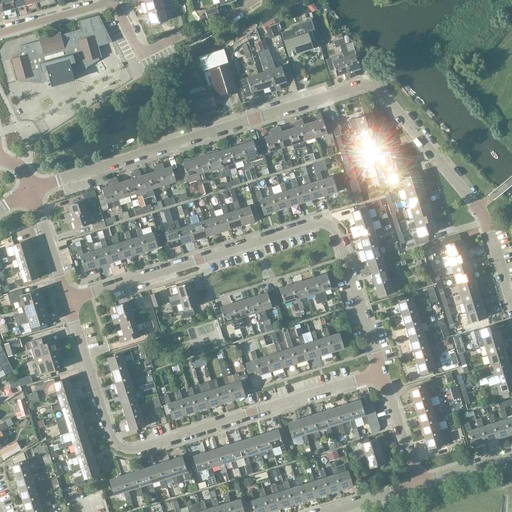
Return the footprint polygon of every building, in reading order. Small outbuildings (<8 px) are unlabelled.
[(14,8),(11,0),(0,0),(0,3),(2,12),(14,8)] [(25,5),(23,0),(11,0),(14,8),(25,5)] [(149,0),(144,1),(147,13),(163,9),(162,7),(160,0),(149,0)] [(163,9),(147,13),(150,24),(166,20),(163,11),(171,9),(170,5),(162,7),(163,9)] [(219,19),(216,8),(205,12),(209,25),(219,19)] [(98,58),(101,57),(98,47),(112,43),(98,16),(77,22),(79,30),(61,35),(60,33),(38,39),(39,41),(19,47),(20,52),(12,57),(13,59),(11,59),(17,81),(19,81),(20,83),(51,82),(51,84),(73,78),(73,76),(99,60),(98,58)] [(292,30),(281,34),(289,57),(313,49),(309,37),(316,34),(311,20),(291,27),(292,30)] [(277,33),(274,27),(266,30),(269,36),(277,33)] [(345,45),(342,39),(338,40),(340,47),(342,55),(343,58),(350,78),(355,76),(353,72),(360,69),(358,63),(364,61),(360,49),(354,51),(351,43),(345,45)] [(266,42),(262,44),(263,47),(262,47),(263,51),(264,51),(266,57),(269,71),(276,91),(281,89),(279,84),(286,82),(281,67),(274,69),(270,56),(268,49),(266,42)] [(264,73),(258,74),(263,89),(269,87),(271,92),(276,91),(269,71),(263,51),(257,53),(264,73)] [(350,78),(343,58),(342,55),(331,59),(326,60),(330,72),(334,70),(336,77),(344,75),(345,80),(350,78)] [(236,90),(228,64),(209,69),(217,96),(236,90)] [(246,78),(238,81),(243,97),(252,95),(253,98),(258,96),(256,91),(263,89),(258,74),(246,78)] [(190,97),(188,97),(192,111),(205,107),(205,108),(214,105),(210,90),(206,91),(206,90),(204,89),(201,88),(199,88),(194,90),(192,91),(190,94),(190,96),(190,97)] [(317,121),(310,123),(315,138),(326,134),(331,133),(327,118),(322,120),(322,119),(320,114),(315,116),(317,121)] [(358,130),(376,124),(374,118),(376,118),(375,114),(373,115),(373,114),(355,120),(349,122),(351,127),(352,132),(358,130)] [(303,141),(315,138),(310,123),(304,125),(302,120),(297,121),(303,141)] [(287,130),(292,145),(294,151),(305,147),(303,141),(297,121),(293,123),(294,128),(287,130)] [(331,125),(335,137),(339,136),(341,135),(337,123),(331,125)] [(358,130),(359,135),(353,137),(355,141),(361,139),(379,134),(377,128),(379,127),(378,124),(376,124),(358,130)] [(279,127),(274,129),(280,149),(292,145),(287,130),(281,132),(279,127)] [(280,149),(274,129),(270,130),(271,135),(264,138),(269,152),(280,149)] [(381,133),(379,134),(361,139),(362,144),(356,146),(358,151),(364,149),(383,143),(381,137),(382,137),(381,133)] [(253,141),(241,145),(249,170),(253,168),(251,162),(250,162),(249,158),(257,156),(253,141)] [(367,159),(379,155),(385,153),(386,152),(384,146),(385,146),(384,142),(383,143),(364,149),(367,159)] [(249,170),(241,145),(229,148),(234,163),(242,161),(243,164),(242,165),(244,171),(249,170)] [(234,163),(229,148),(217,152),(225,177),(230,175),(228,169),(227,169),(226,166),(234,163)] [(397,149),(386,152),(385,153),(379,155),(381,160),(375,162),(376,166),(382,164),(400,159),(401,159),(399,153),(400,152),(399,148),(397,149)] [(225,177),(217,152),(212,154),(212,152),(211,152),(207,153),(206,154),(207,156),(206,156),(210,171),(219,168),(220,172),(219,172),(221,178),(225,177)] [(210,171),(206,156),(194,160),(202,184),(207,183),(205,176),(204,176),(203,173),(210,171)] [(376,166),(375,167),(367,169),(370,179),(378,176),(404,168),(402,162),(403,162),(402,158),(401,159),(400,159),(382,164),(376,166)] [(184,169),(178,170),(182,183),(188,182),(190,188),(197,185),(197,186),(202,184),(194,160),(182,163),(184,169)] [(315,173),(318,182),(320,181),(324,196),(336,192),(332,177),(322,180),(320,172),(326,169),(324,161),(312,165),(315,173)] [(158,165),(164,185),(165,188),(170,187),(169,184),(175,182),(176,185),(182,183),(178,170),(173,172),(171,167),(164,169),(162,164),(158,165)] [(152,189),(164,185),(158,165),(153,167),(155,172),(148,174),(152,189)] [(405,168),(404,168),(378,176),(381,187),(401,180),(407,178),(406,178),(407,178),(405,172),(407,171),(405,168)] [(139,171),(135,173),(141,192),(142,196),(146,195),(145,191),(152,189),(148,174),(141,176),(139,171)] [(141,192),(135,173),(130,174),(132,179),(125,181),(129,196),(136,194),(137,198),(142,196),(141,192)] [(355,183),(352,173),(347,174),(350,185),(355,183)] [(399,191),(404,190),(422,184),(420,177),(422,177),(421,173),(419,174),(407,178),(406,178),(407,178),(401,180),(403,186),(398,187),(399,191)] [(303,177),(306,185),(307,185),(312,200),(324,196),(320,181),(318,182),(310,184),(307,176),(303,177)] [(116,178),(112,180),(118,200),(118,199),(120,206),(131,202),(129,196),(125,181),(118,183),(116,178)] [(291,181),(293,189),(295,189),(300,204),(312,200),(307,185),(306,185),(298,188),(295,179),(291,181)] [(118,200),(112,180),(107,181),(109,186),(102,189),(106,203),(112,201),(114,207),(120,206),(118,200)] [(288,207),(300,204),(295,189),(293,189),(286,191),(283,183),(279,185),(282,193),(283,192),(288,207)] [(358,194),(355,183),(350,185),(353,195),(357,194),(358,194)] [(424,183),(422,184),(404,190),(407,199),(426,193),(424,187),(425,187),(424,183)] [(272,187),(267,189),(264,189),(266,195),(269,194),(270,196),(271,196),(276,211),(288,207),(283,192),(282,193),(274,195),(272,187)] [(96,196),(94,190),(82,194),(84,200),(96,196)] [(271,196),(270,196),(262,199),(259,191),(255,192),(258,201),(259,200),(264,215),(276,211),(271,196)] [(426,193),(407,199),(404,200),(407,209),(410,209),(429,203),(427,197),(428,196),(427,193),(426,193)] [(103,194),(98,196),(102,209),(107,208),(103,194)] [(193,197),(186,199),(189,211),(197,209),(193,197)] [(379,206),(382,215),(386,213),(382,200),(377,202),(378,206),(379,206)] [(64,214),(66,219),(86,213),(82,201),(67,205),(70,212),(64,214)] [(240,210),(237,202),(233,203),(235,211),(237,211),(242,226),(254,222),(251,214),(256,213),(254,206),(240,210)] [(430,202),(429,203),(410,209),(413,218),(432,213),(430,207),(432,206),(430,202)] [(207,204),(209,211),(211,219),(213,218),(218,234),(230,230),(225,214),(223,215),(216,217),(211,203),(207,204)] [(370,220),(370,218),(368,211),(376,208),(374,204),(366,207),(366,208),(351,213),(355,225),(370,220)] [(89,207),(90,215),(97,213),(95,205),(89,207)] [(237,211),(235,211),(228,213),(225,205),(221,207),(223,215),(225,214),(230,230),(242,226),(237,211)] [(113,212),(106,215),(109,221),(116,218),(113,212)] [(434,212),(432,213),(413,218),(414,223),(408,225),(410,229),(416,228),(435,221),(433,216),(435,216),(434,212)] [(90,224),(86,213),(66,219),(67,224),(73,222),(75,229),(90,224)] [(197,214),(199,223),(201,222),(206,237),(218,234),(213,218),(211,219),(204,221),(201,213),(197,214)] [(386,214),(378,216),(370,218),(370,220),(355,225),(359,237),(374,232),(374,231),(381,228),(379,221),(379,220),(387,218),(386,214)] [(185,218),(187,226),(189,226),(194,241),(206,237),(201,222),(199,223),(192,225),(189,217),(185,218)] [(181,245),(194,241),(189,226),(187,226),(180,229),(177,220),(173,222),(175,230),(177,230),(181,245)] [(437,221),(435,221),(416,228),(417,234),(413,235),(417,245),(429,241),(427,235),(438,231),(436,225),(438,225),(437,221)] [(92,225),(93,231),(105,228),(103,222),(92,225)] [(173,222),(161,226),(157,227),(164,247),(168,245),(169,249),(181,245),(177,230),(175,230),(173,222)] [(382,228),(381,228),(374,231),(374,232),(359,237),(363,249),(378,244),(378,242),(375,235),(383,232),(387,230),(386,229),(390,228),(390,226),(382,228)] [(136,229),(138,237),(140,237),(145,252),(157,248),(152,233),(143,236),(140,228),(136,229)] [(97,233),(100,240),(102,249),(104,248),(109,263),(121,260),(116,244),(114,245),(107,247),(102,231),(97,233)] [(124,233),(126,241),(128,240),(133,256),(145,252),(140,237),(138,237),(131,240),(128,231),(124,233)] [(445,247),(448,256),(466,250),(464,244),(465,244),(464,240),(463,241),(460,241),(458,234),(440,240),(442,248),(445,247)] [(85,236),(88,244),(90,252),(92,252),(96,267),(109,263),(104,248),(102,249),(95,251),(90,235),(85,236)] [(121,260),(133,256),(128,240),(126,241),(119,243),(116,235),(112,237),(114,245),(116,244),(121,260)] [(363,249),(367,261),(382,256),(381,255),(379,247),(387,244),(386,240),(378,242),(378,244),(363,249)] [(0,253),(0,264),(16,260),(16,258),(31,253),(27,241),(12,246),(15,255),(2,259),(0,253)] [(92,252),(90,252),(83,255),(80,246),(76,248),(78,257),(80,256),(84,271),(96,267),(92,252)] [(467,250),(466,250),(448,256),(451,265),(469,260),(467,254),(468,253),(467,250)] [(390,252),(381,255),(382,256),(367,261),(371,273),(386,268),(385,267),(383,259),(391,256),(390,252)] [(35,265),(31,253),(16,258),(16,260),(19,267),(6,271),(7,276),(20,272),(20,270),(35,265)] [(470,259),(469,260),(451,265),(454,275),(472,269),(470,263),(471,263),(470,259)] [(393,264),(385,267),(386,268),(371,273),(374,285),(390,280),(389,279),(387,271),(395,269),(393,264)] [(20,270),(20,272),(23,279),(14,282),(15,286),(24,284),(24,282),(39,278),(35,265),(20,270)] [(473,269),(472,269),(454,275),(457,284),(475,279),(473,273),(474,272),(473,269)] [(326,274),(315,278),(322,303),(327,301),(325,295),(324,295),(323,291),(331,289),(332,288),(333,291),(338,290),(334,278),(328,279),(326,274)] [(397,276),(389,279),(390,280),(374,285),(378,297),(393,293),(390,283),(399,281),(397,276)] [(322,303),(315,278),(303,282),(307,296),(315,294),(317,297),(315,297),(317,304),(322,303)] [(476,278),(475,279),(457,284),(460,294),(478,288),(476,283),(477,282),(476,278)] [(168,298),(170,302),(195,294),(193,289),(195,288),(195,286),(193,282),(192,280),(190,280),(182,283),(183,285),(176,287),(179,296),(175,297),(175,296),(168,298)] [(307,296),(303,282),(291,285),(299,310),(304,308),(301,302),(300,302),(299,299),(307,296)] [(299,310),(291,285),(279,289),(284,304),(292,301),(293,304),(292,305),(294,311),(299,310)] [(479,288),(478,288),(460,294),(462,304),(481,298),(479,292),(480,292),(479,288)] [(11,304),(17,302),(19,308),(21,307),(42,301),(39,290),(22,295),(21,290),(8,294),(11,304)] [(161,305),(157,293),(149,295),(153,307),(161,305)] [(263,310),(271,308),(278,306),(275,296),(268,298),(267,293),(255,297),(263,321),(267,320),(265,314),(264,314),(263,310)] [(416,309),(416,308),(413,300),(422,298),(420,293),(411,296),(412,297),(397,302),(401,314),(416,309)] [(196,301),(195,294),(170,302),(171,307),(178,305),(177,304),(181,303),(183,311),(180,312),(181,319),(194,315),(193,308),(198,306),(199,305),(199,302),(197,300),(196,301)] [(142,298),(145,305),(138,307),(138,306),(131,308),(129,302),(114,306),(116,314),(111,315),(112,320),(133,314),(140,311),(146,309),(148,309),(152,308),(148,296),(142,298)] [(255,297),(243,300),(248,315),(256,313),(257,316),(256,316),(258,323),(263,321),(255,297)] [(482,298),(481,298),(462,304),(465,313),(484,308),(482,302),(483,301),(482,298)] [(248,315),(243,300),(231,304),(239,329),(244,327),(242,321),(241,321),(240,318),(248,315)] [(45,312),(42,301),(21,307),(23,313),(15,316),(16,320),(45,312)] [(433,303),(424,305),(416,308),(416,309),(401,314),(405,326),(420,321),(419,320),(417,313),(435,307),(433,303)] [(239,329),(231,304),(220,308),(222,314),(216,315),(220,328),(226,326),(225,322),(233,320),(234,323),(232,324),(235,330),(239,329)] [(485,307),(484,308),(465,313),(469,323),(487,318),(485,311),(486,311),(485,307)] [(45,312),(16,320),(18,326),(29,322),(32,333),(48,328),(46,323),(49,323),(45,312)] [(119,323),(121,330),(136,325),(133,314),(112,320),(114,325),(119,323)] [(405,326),(409,338),(424,334),(423,332),(421,325),(429,322),(428,318),(419,320),(420,321),(405,326)] [(159,331),(156,319),(152,320),(155,331),(147,334),(149,339),(161,336),(159,331)] [(138,331),(136,325),(121,330),(123,336),(118,338),(120,343),(140,337),(140,336),(144,335),(143,330),(138,331)] [(322,330),(325,338),(327,337),(331,353),(344,349),(339,334),(329,337),(326,328),(322,330)] [(432,329),(423,332),(424,334),(409,338),(412,350),(428,346),(427,344),(425,337),(433,334),(432,329)] [(501,330),(481,336),(475,338),(478,347),(484,346),(502,340),(500,334),(502,334),(501,330)] [(310,334),(313,342),(314,341),(319,357),(331,353),(327,337),(325,338),(317,340),(314,332),(310,334)] [(271,334),(277,353),(278,353),(283,368),(295,364),(290,349),(289,350),(281,352),(278,344),(275,333),(271,334)] [(298,337),(301,346),(302,345),(307,360),(319,357),(314,341),(313,342),(305,344),(302,336),(298,337)] [(31,348),(34,359),(58,351),(55,341),(48,343),(46,337),(25,343),(27,350),(31,348)] [(20,340),(13,342),(4,344),(8,356),(17,354),(15,348),(22,346),(20,340)] [(286,341),(289,350),(290,349),(295,364),(307,360),(302,345),(301,346),(293,348),(291,340),(286,341)] [(504,340),(502,340),(484,346),(487,355),(505,350),(503,344),(505,343),(504,340)] [(435,341),(427,344),(428,346),(412,350),(416,363),(431,358),(431,356),(428,349),(437,346),(435,341)] [(138,344),(140,350),(143,361),(150,358),(145,342),(138,344)] [(245,364),(254,361),(259,376),(271,372),(266,357),(265,357),(257,360),(254,351),(249,353),(245,343),(239,344),(245,364)] [(271,372),(283,368),(278,353),(277,353),(269,356),(266,347),(262,349),(265,357),(266,357),(271,372)] [(487,355),(490,365),(508,359),(506,353),(508,353),(506,349),(505,350),(487,355)] [(107,358),(110,371),(126,366),(125,364),(123,357),(131,354),(130,350),(121,353),(121,354),(107,358)] [(195,364),(206,359),(202,350),(191,355),(195,364)] [(0,352),(0,377),(13,371),(2,351),(0,352)] [(61,362),(58,351),(34,359),(38,369),(34,371),(36,377),(53,371),(51,365),(61,362)] [(439,353),(431,356),(431,358),(416,363),(420,375),(435,370),(432,360),(440,358),(439,353)] [(405,360),(407,368),(415,367),(414,358),(405,360)] [(509,359),(508,359),(490,365),(493,374),(511,369),(509,363),(511,363),(509,359)] [(134,362),(125,364),(126,366),(110,371),(114,383),(129,378),(129,376),(127,369),(135,366),(134,362)] [(179,372),(178,366),(171,367),(173,374),(179,372)] [(511,368),(511,369),(493,374),(496,384),(511,379),(511,368)] [(137,374),(129,376),(129,378),(114,383),(118,395),(133,390),(133,388),(130,381),(139,378),(137,374)] [(227,376),(223,377),(226,386),(227,385),(232,400),(244,396),(242,390),(250,387),(246,374),(238,377),(239,381),(230,384),(227,376)] [(465,379),(463,374),(456,376),(459,385),(463,384),(462,380),(465,379)] [(49,400),(58,397),(57,395),(73,391),(69,378),(53,383),(56,393),(48,395),(49,400)] [(197,380),(199,385),(201,393),(203,393),(208,408),(220,404),(215,389),(214,390),(206,392),(202,378),(197,380)] [(511,379),(496,384),(497,390),(491,391),(493,396),(498,395),(500,401),(509,398),(507,392),(511,390),(511,379)] [(227,385),(226,386),(218,388),(215,380),(211,381),(214,390),(215,389),(220,404),(232,400),(227,385)] [(428,396),(428,395),(425,387),(434,385),(432,380),(423,383),(424,384),(409,389),(413,401),(428,396)] [(141,386),(133,388),(133,390),(118,395),(122,407),(137,402),(137,400),(134,393),(142,390),(141,386)] [(187,389),(190,397),(191,397),(196,412),(208,408),(203,393),(201,393),(194,396),(191,387),(187,389)] [(76,403),(73,391),(57,395),(58,397),(60,404),(52,407),(53,412),(61,409),(61,407),(76,403)] [(175,393),(178,401),(179,401),(184,416),(196,412),(191,397),(190,397),(182,399),(179,391),(175,393)] [(39,402),(36,392),(27,395),(31,405),(39,402)] [(413,401),(417,413),(432,409),(431,407),(440,404),(436,392),(428,395),(428,396),(413,401)] [(157,394),(145,398),(137,400),(137,402),(122,407),(126,419),(141,414),(140,412),(138,405),(152,400),(154,408),(161,406),(157,394)] [(171,420),(184,416),(179,401),(178,401),(170,404),(167,395),(163,396),(166,405),(167,405),(171,420)] [(442,407),(453,405),(452,396),(441,397),(442,407)] [(15,400),(6,405),(9,411),(18,406),(15,400)] [(360,401),(347,404),(352,420),(354,419),(361,417),(364,425),(368,424),(366,415),(364,415),(360,401)] [(80,415),(76,403),(61,407),(61,409),(64,417),(56,419),(57,424),(65,421),(65,420),(80,415)] [(504,411),(501,403),(497,404),(500,412),(502,420),(504,420),(509,435),(511,434),(511,417),(507,419),(504,411)] [(352,420),(347,404),(335,408),(340,423),(342,423),(349,421),(352,429),(357,428),(354,419),(352,420)] [(443,417),(440,404),(431,407),(432,409),(417,413),(420,425),(436,421),(435,419),(443,417)] [(340,423),(335,408),(323,412),(328,427),(329,427),(337,425),(340,433),(344,432),(342,423),(340,423)] [(149,410),(140,412),(141,414),(126,419),(130,431),(145,427),(142,417),(150,414),(149,410)] [(328,427),(323,412),(311,416),(316,431),(318,431),(325,428),(328,437),(332,435),(329,427),(328,427)] [(23,418),(25,423),(32,420),(29,415),(23,418)] [(84,427),(80,415),(65,420),(65,421),(67,428),(59,431),(61,435),(69,433),(69,432),(84,427)] [(488,416),(490,424),(492,424),(497,439),(509,435),(504,420),(502,420),(495,423),(492,415),(488,416)] [(316,431),(311,416),(299,420),(304,435),(306,435),(313,432),(316,440),(320,439),(318,431),(316,431)] [(447,428),(443,417),(435,419),(436,421),(420,425),(424,438),(439,433),(439,431),(447,428)] [(476,420),(478,428),(480,428),(485,443),(497,439),(492,424),(490,424),(483,427),(480,419),(476,420)] [(304,435),(299,420),(287,424),(292,439),(301,436),(304,444),(308,443),(306,435),(304,435)] [(472,447),(485,443),(480,428),(478,428),(471,431),(468,422),(464,424),(466,433),(468,432),(472,447)] [(88,439),(84,427),(69,432),(69,433),(71,441),(63,443),(65,448),(73,445),(72,444),(88,439)] [(448,433),(447,428),(439,431),(439,433),(424,438),(428,450),(443,445),(440,435),(448,433)] [(278,430),(265,434),(270,449),(272,449),(279,446),(282,454),(286,453),(283,444),(282,445),(278,430)] [(270,449),(265,434),(253,438),(258,453),(260,452),(267,450),(270,458),(274,457),(272,449),(270,449)] [(253,438),(241,441),(246,457),(248,456),(255,454),(260,470),(265,469),(260,452),(258,453),(253,438)] [(92,451),(88,439),(72,444),(73,445),(75,453),(67,455),(68,460),(77,457),(76,456),(92,451)] [(358,460),(366,458),(366,456),(381,452),(377,439),(362,444),(365,453),(356,456),(358,460)] [(246,457),(241,441),(229,445),(234,461),(236,460),(243,458),(246,466),(244,466),(247,474),(249,474),(249,475),(253,474),(248,456),(246,457)] [(17,442),(0,451),(0,455),(3,460),(21,450),(17,442)] [(229,445),(217,449),(222,464),(223,464),(231,461),(234,470),(238,468),(236,460),(234,461),(229,445)] [(222,464),(217,449),(205,453),(210,468),(211,468),(219,465),(222,473),(226,472),(223,464),(222,464)] [(95,463),(92,451),(76,456),(77,457),(79,465),(71,467),(72,472),(81,469),(80,468),(95,463)] [(385,464),(381,452),(366,456),(366,458),(368,466),(360,468),(361,472),(370,470),(370,468),(385,464)] [(210,468),(205,453),(193,457),(197,472),(207,469),(210,477),(214,476),(211,468),(210,468)] [(11,465),(15,477),(30,473),(30,471),(38,469),(36,461),(34,457),(26,459),(26,461),(11,465)] [(182,457),(170,461),(175,476),(176,476),(184,473),(186,481),(191,480),(188,471),(186,472),(182,457)] [(50,459),(41,463),(44,470),(53,466),(50,459)] [(175,476),(170,461),(158,465),(162,480),(164,479),(172,477),(174,485),(179,484),(176,476),(175,476)] [(99,475),(95,463),(80,468),(81,469),(83,477),(75,480),(76,484),(85,481),(84,480),(99,475)] [(162,480),(158,465),(145,469),(150,484),(152,483),(160,481),(162,489),(167,488),(164,479),(162,480)] [(331,467),(334,475),(335,475),(340,490),(352,486),(347,471),(338,474),(335,466),(331,467)] [(38,469),(30,471),(30,473),(15,477),(19,490),(34,485),(34,483),(31,476),(39,473),(38,469)] [(147,485),(150,493),(153,500),(157,499),(152,483),(150,484),(145,469),(133,472),(138,488),(140,487),(147,485)] [(319,471),(321,479),(323,479),(328,494),(340,490),(335,475),(334,475),(326,478),(323,469),(319,471)] [(133,472),(121,476),(126,492),(128,491),(135,489),(138,497),(143,495),(140,487),(138,488),(133,472)] [(307,475),(309,483),(311,482),(316,498),(328,494),(323,479),(321,479),(314,482),(311,473),(307,475)] [(60,477),(64,487),(71,485),(68,475),(60,477)] [(126,492),(121,476),(109,480),(114,495),(124,492),(126,501),(130,499),(128,491),(126,492)] [(295,478),(297,487),(299,486),(304,501),(316,498),(311,482),(309,483),(302,485),(299,477),(295,478)] [(42,481),(34,483),(34,485),(19,490),(22,502),(38,497),(37,495),(35,488),(43,485),(42,481)] [(283,482),(285,491),(287,490),(292,505),(304,501),(299,486),(297,487),(290,489),(287,481),(283,482)] [(271,486),(273,494),(275,494),(279,509),(292,505),(287,490),(285,491),(278,493),(275,485),(271,486)] [(97,486),(86,489),(88,495),(99,491),(97,486)] [(259,489),(261,498),(263,498),(267,511),(269,511),(279,509),(275,494),(273,494),(266,497),(263,488),(259,489)] [(51,491),(45,493),(37,495),(38,497),(22,502),(25,511),(32,511),(41,509),(41,507),(39,500),(52,495),(51,491)] [(253,511),(267,511),(263,498),(261,498),(254,501),(251,492),(247,493),(249,502),(251,502),(253,511)] [(223,496),(226,504),(228,503),(230,511),(243,511),(240,500),(230,502),(228,494),(223,496)] [(215,498),(211,499),(213,507),(215,507),(216,511),(230,511),(228,503),(226,504),(218,506),(215,498)] [(213,507),(211,499),(199,503),(202,511),(203,511),(216,511),(215,507),(213,507)] [(202,511),(199,503),(187,507),(188,511),(203,511),(202,511)]
